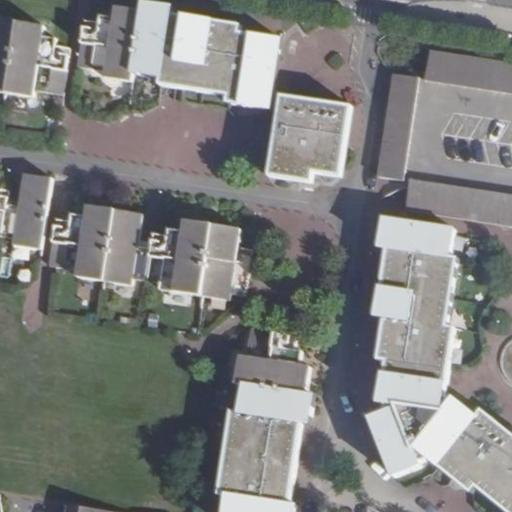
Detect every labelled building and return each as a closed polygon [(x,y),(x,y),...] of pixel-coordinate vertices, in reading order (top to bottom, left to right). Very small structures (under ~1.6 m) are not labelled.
[(177,8),(148,3),(146,10),(137,73),(166,77),(165,85),(234,95),(233,103),(273,109),(283,42),(244,36),(245,27),(176,16),(177,8)] [(109,76),(135,81),(137,73),(146,10),(121,6),(118,18),(103,15),(101,27),(91,26),(85,65),(109,69),(109,76)] [(0,90),(38,97),(39,90),(67,94),(73,54),(59,52),(61,39),(48,36),(49,27),(0,19),(0,90)] [(511,62),(505,62),(435,50),(431,80),(511,92),(511,62)] [(395,78),(380,176),(407,180),(422,82),(395,78)] [(287,98),(276,176),(314,182),(315,171),(345,176),(355,108),(287,98)] [(259,141),(259,121),(245,121),(244,141),(259,141)] [(0,235),(18,238),(17,244),(43,248),(53,180),(28,175),(23,207),(9,205),(10,196),(0,194),(0,176),(1,172),(0,171),(0,235)] [(411,211),(511,226),(511,194),(415,180),(411,211)] [(61,229),(55,265),(82,269),(81,277),(135,285),(136,278),(164,283),(163,289),(232,299),(232,294),(247,296),(252,259),(239,257),(243,229),(188,221),(186,232),(172,230),(171,237),(158,235),(156,247),(141,245),(146,215),(92,206),(90,217),(76,215),(73,230),(61,229)] [(511,511),(511,432),(488,414),(483,420),(460,401),(457,405),(448,398),(459,329),(451,328),(461,259),(454,258),(458,232),(390,222),(386,248),(394,250),(382,320),(390,321),(384,364),(391,364),(385,406),(392,408),(391,415),(376,421),(399,478),(422,469),(421,465),(433,460),(477,495),(480,492),(504,511),(511,511)] [(238,386),(247,387),(309,396),(314,369),(302,368),(305,354),(294,352),(296,338),(254,332),(250,360),(242,358),(238,386)] [(230,511),(300,511),(301,508),(293,506),(306,423),(313,424),(317,398),(309,396),(247,387),(243,415),(234,413),(222,496),(233,497),(230,511)]
